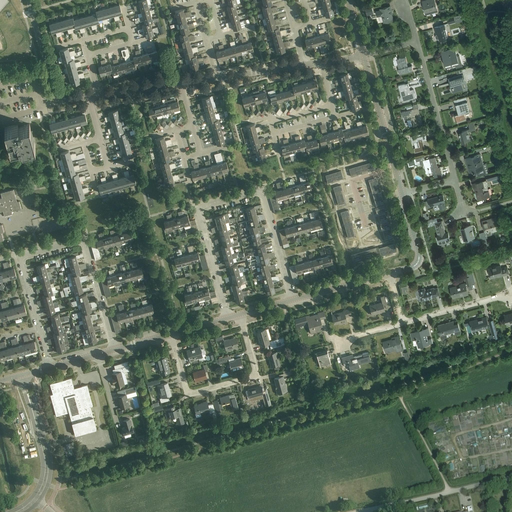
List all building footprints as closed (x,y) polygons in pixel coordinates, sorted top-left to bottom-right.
[(148,5),(146,0),(143,0),(138,1),(139,5),(134,6),(135,9),(148,5)] [(434,0),(428,0),(428,2),(423,4),(426,15),(431,13),(430,11),(437,10),(434,0)] [(332,9),(331,3),(323,5),(323,9),(318,10),(319,12),(332,9)] [(237,10),(235,4),(229,6),(227,6),(228,10),(222,12),(223,14),(237,10)] [(122,13),(120,5),(114,7),(117,20),(120,20),(118,14),(122,13)] [(150,11),(148,5),(135,9),(135,11),(140,10),(142,13),(150,11)] [(374,14),(371,6),(365,8),(367,16),(374,14)] [(391,11),(390,6),(380,9),(381,10),(376,11),(377,16),(382,15),(383,16),(385,22),(393,20),(391,14),(390,11),(391,11)] [(117,20),(114,7),(108,8),(110,16),(114,15),(115,21),(117,20)] [(110,16),(108,8),(102,10),(106,23),(108,23),(107,17),(110,16)] [(184,9),(175,11),(177,17),(191,14),(190,11),(185,13),(184,9)] [(278,11),(278,9),(264,13),(265,19),(274,17),(273,13),(278,11)] [(334,15),(332,9),(319,12),(319,15),(325,13),(326,17),(334,15)] [(106,23),(102,10),(96,12),(97,14),(98,20),(99,20),(102,19),(103,24),(106,23)] [(151,17),(150,11),(142,13),(142,17),(137,18),(138,20),(151,17)] [(99,22),(99,20),(98,20),(97,14),(91,16),(95,29),(97,29),(96,23),(99,22)] [(191,16),(191,14),(177,17),(178,23),(187,21),(186,17),(191,16)] [(461,14),(453,16),(455,22),(455,23),(463,21),(461,14)] [(95,29),(91,16),(85,17),(87,25),(91,25),(92,30),(95,29)] [(240,22),(238,16),(230,18),(231,22),(226,23),(226,25),(240,22)] [(87,25),(85,17),(79,19),(83,32),(85,32),(84,26),(87,25)] [(275,20),(274,17),(265,19),(267,25),(281,21),(280,19),(275,20)] [(79,19),(74,20),(75,26),(76,29),(79,28),(81,33),(83,32),(79,19)] [(71,33),(67,20),(61,21),(64,29),(67,29),(69,34),(71,33)] [(64,29),(61,21),(56,23),(59,36),(62,36),(60,30),(64,29)] [(281,23),(281,21),(267,25),(269,31),(271,30),(277,28),(276,25),(281,23)] [(241,28),(240,22),(226,25),(227,28),(232,26),(233,30),(241,28)] [(59,36),(56,23),(50,25),(52,33),(56,32),(57,37),(59,36)] [(152,29),(151,23),(145,25),(145,24),(142,25),(143,29),(138,30),(138,32),(152,29)] [(448,38),(444,24),(434,27),(435,31),(437,30),(438,35),(436,35),(435,36),(435,37),(436,38),(436,39),(437,39),(439,39),(439,41),(448,38)] [(194,27),(194,25),(180,29),(182,34),(182,35),(188,33),(190,33),(189,29),(194,27)] [(280,31),(279,27),(277,28),(271,30),(272,36),(286,32),(286,29),(280,31)] [(154,35),(152,29),(138,32),(139,35),(144,33),(145,37),(154,35)] [(331,42),(329,34),(325,35),(323,29),(321,30),(325,44),(331,42)] [(325,44),(321,30),(319,30),(320,36),(317,37),(319,45),(325,44)] [(287,34),(286,32),(272,36),(274,41),(282,39),(281,35),(287,34)] [(319,45),(317,37),(313,38),(312,32),(309,33),(313,47),(319,45)] [(21,38),(0,42),(0,58),(31,51),(26,33),(20,35),(21,38)] [(188,37),(188,33),(182,35),(182,34),(179,35),(181,41),(195,37),(194,35),(188,37)] [(195,40),(195,37),(181,41),(182,47),(191,45),(190,41),(195,40)] [(248,52),(244,38),(241,39),(243,45),(239,46),(242,54),(248,52)] [(253,51),(251,42),(247,43),(246,38),(244,38),(248,52),(253,51)] [(276,47),(289,43),(289,41),(283,42),(282,39),(274,41),(276,47)] [(242,54),(239,46),(236,47),(234,41),(232,42),(236,55),(242,54)] [(236,55),(232,42),(230,42),(231,48),(228,49),(230,57),(236,55)] [(290,46),(289,43),(276,47),(277,53),(285,51),(284,47),(290,46)] [(230,57),(228,49),(224,50),(223,44),(221,45),(225,59),(230,57)] [(225,59),(221,45),(218,46),(220,51),(216,52),(218,60),(225,59)] [(153,61),(149,47),(147,48),(148,54),(145,54),(148,63),(153,61)] [(159,60),(157,51),(153,52),(151,47),(149,47),(153,61),(159,60)] [(69,52),(68,48),(60,50),(61,56),(75,53),(75,50),(69,52)] [(455,48),(441,52),(442,57),(443,59),(445,68),(452,67),(453,66),(458,64),(462,63),(459,55),(457,56),(456,53),(455,48)] [(198,51),(198,49),(184,53),(186,59),(188,58),(194,56),(193,53),(198,51)] [(148,63),(145,54),(141,55),(140,50),(138,51),(142,64),(148,63)] [(142,64),(138,51),(135,51),(137,57),(133,58),(134,60),(136,66),(142,64)] [(76,55),(75,53),(61,56),(63,63),(66,62),(71,60),(70,57),(76,55)] [(196,55),(194,56),(188,58),(190,64),(203,60),(203,58),(197,59),(196,55)] [(131,70),(127,56),(124,57),(126,62),(122,63),(125,72),(131,70)] [(134,60),(130,61),(129,56),(127,56),(131,70),(136,68),(136,66),(134,60)] [(399,58),(396,59),(396,56),(394,56),(394,57),(393,57),(393,58),(393,59),(392,59),(393,60),(394,64),(395,65),(397,64),(399,69),(398,69),(399,74),(413,70),(412,66),(407,67),(405,57),(400,58),(400,57),(399,58)] [(75,63),(74,59),(71,60),(66,62),(67,67),(81,64),(80,61),(75,63)] [(111,66),(110,64),(107,65),(105,59),(103,60),(107,74),(112,73),(112,72),(111,66)] [(119,73),(115,59),(113,60),(114,66),(111,66),(112,72),(112,73),(113,75),(119,73)] [(125,72),(122,63),(119,64),(117,59),(115,59),(119,73),(125,72)] [(107,74),(103,60),(101,61),(102,66),(98,67),(101,76),(107,74)] [(204,62),(203,60),(190,64),(191,70),(200,67),(199,64),(204,62)] [(81,66),(81,64),(67,67),(69,73),(77,71),(76,68),(81,66)] [(352,79),(350,72),(339,75),(340,79),(335,81),(336,83),(349,80),(352,79)] [(463,74),(448,78),(450,85),(452,85),(453,86),(452,87),(453,88),(454,91),(463,89),(461,82),(465,82),(463,74)] [(467,82),(476,79),(474,74),(466,77),(467,82)] [(84,77),(84,75),(70,79),(72,85),(80,83),(79,79),(84,77)] [(318,89),(316,80),(315,81),(315,79),(313,79),(313,81),(310,82),(312,90),(318,89)] [(351,85),(349,80),(336,83),(336,85),(342,84),(343,88),(351,85)] [(312,90),(310,82),(306,83),(305,81),(304,82),(306,92),(312,90)] [(306,92),(304,82),(302,82),(302,84),(298,85),(301,94),(306,92)] [(410,90),(408,82),(398,85),(402,101),(415,97),(413,89),(410,90)] [(301,94),(298,85),(295,86),(294,85),(292,85),(292,87),(295,95),(301,94)] [(352,91),(351,85),(343,88),(344,91),(338,92),(339,95),(352,91)] [(295,95),(292,87),(290,88),(291,89),(287,90),(289,98),(296,97),(295,95)] [(263,92),(260,93),(262,102),(268,100),(266,92),(265,92),(265,90),(263,91),(263,92)] [(283,100),(281,90),(279,91),(279,92),(275,93),(278,102),(283,100)] [(289,98),(287,90),(283,91),(283,90),(281,90),(283,100),(289,98)] [(262,102),(260,93),(259,91),(253,92),(253,93),(256,103),(262,102)] [(256,103),(253,93),(252,94),(252,96),(248,97),(250,105),(256,103)] [(278,102),(275,93),(272,94),(271,93),(269,93),(270,95),(269,95),(272,103),(278,102)] [(250,105),(248,97),(244,98),(244,96),(242,97),(244,106),(250,105)] [(358,102),(356,96),(354,96),(348,98),(349,102),(344,103),(344,106),(358,102)] [(212,103),(210,97),(202,99),(203,103),(197,104),(198,107),(212,103)] [(180,109),(178,102),(178,101),(177,99),(175,100),(176,101),(172,102),(174,111),(180,109)] [(165,101),(165,102),(168,112),(174,111),(172,102),(171,100),(165,101)] [(360,101),(358,102),(344,106),(345,108),(350,106),(351,110),(362,107),(360,101)] [(467,101),(465,102),(455,104),(457,114),(455,115),(456,122),(465,119),(463,113),(469,111),(467,101)] [(213,108),(212,103),(198,107),(198,109),(204,107),(205,111),(213,108)] [(163,114),(160,106),(156,107),(156,105),(154,106),(157,116),(163,114)] [(157,116),(154,106),(152,106),(152,108),(148,109),(151,117),(157,116)] [(417,108),(418,108),(418,107),(401,112),(402,117),(406,116),(409,126),(422,123),(420,115),(419,115),(417,108)] [(215,114),(213,108),(205,111),(206,114),(200,116),(201,118),(215,114)] [(104,117),(105,120),(119,116),(117,110),(109,112),(110,116),(104,117)] [(87,123),(85,116),(85,114),(84,113),(83,113),(83,115),(79,116),(81,124),(87,123)] [(216,120),(215,114),(201,118),(202,120),(207,119),(208,123),(211,122),(210,122),(217,120),(216,120)] [(81,124),(79,116),(75,117),(75,115),(73,116),(76,126),(81,124)] [(76,126),(73,116),(71,116),(72,118),(68,119),(70,127),(76,126)] [(120,122),(119,116),(105,120),(106,122),(111,120),(112,124),(120,122)] [(70,127),(68,119),(64,120),(63,118),(61,119),(64,129),(70,127)] [(64,129),(61,119),(60,119),(60,121),(56,122),(58,131),(64,129)] [(221,125),(219,119),(216,120),(217,120),(210,122),(211,122),(211,125),(206,127),(207,129),(221,125)] [(368,134),(366,126),(362,127),(361,121),(359,122),(362,135),(368,134)] [(58,131),(56,122),(52,123),(52,122),(50,122),(50,124),(52,132),(58,131)] [(122,127),(120,122),(112,124),(113,128),(108,129),(108,131),(122,127)] [(362,135),(359,122),(356,122),(358,128),(354,129),(356,137),(362,135)] [(30,124),(28,124),(28,127),(25,128),(25,125),(23,126),(22,123),(5,128),(11,149),(21,146),(22,149),(35,145),(30,124)] [(254,124),(246,126),(248,133),(262,129),(261,126),(256,128),(254,124)] [(356,137),(354,129),(351,130),(349,124),(347,125),(351,139),(356,137)] [(222,131),(221,125),(207,129),(207,131),(213,130),(214,133),(222,131)] [(343,132),(342,130),(339,131),(337,125),(335,126),(339,140),(344,138),(343,132)] [(351,139),(347,125),(345,126),(346,129),(342,130),(343,132),(344,138),(345,140),(351,139)] [(339,140),(335,126),(333,127),(334,132),(330,133),(333,141),(339,140)] [(124,133),(122,127),(108,131),(109,134),(114,132),(115,136),(118,135),(124,133)] [(262,131),(262,129),(248,133),(249,138),(258,136),(257,132),(262,131)] [(333,141),(330,133),(327,134),(326,129),(323,129),(327,143),(333,141)] [(470,140),(467,129),(462,131),(462,132),(459,133),(461,144),(465,143),(465,141),(470,140)] [(224,137),(222,131),(214,133),(215,137),(209,138),(210,140),(224,137)] [(128,138),(126,133),(126,132),(124,133),(118,135),(119,139),(113,140),(114,142),(128,138)] [(425,150),(423,141),(422,137),(426,136),(425,133),(410,137),(412,143),(414,142),(415,147),(414,148),(415,152),(425,150)] [(312,135),(309,136),(313,149),(319,148),(317,139),(313,140),(312,135)] [(259,139),(258,136),(249,138),(251,144),(265,140),(264,138),(259,139)] [(305,143),(305,140),(301,141),(299,136),(297,136),(301,150),(306,148),(307,148),(305,143)] [(165,141),(164,137),(156,139),(157,145),(171,142),(171,139),(165,141)] [(225,143),(224,137),(210,140),(210,143),(216,141),(217,145),(225,143)] [(129,144),(128,138),(114,142),(115,144),(120,143),(121,146),(129,144)] [(295,152),(293,143),(289,144),(288,139),(285,140),(289,153),(295,152)] [(265,142),(265,140),(251,144),(253,150),(255,149),(261,148),(260,144),(265,142)] [(289,153),(285,140),(283,140),(285,146),(281,147),(283,155),(289,153)] [(172,144),(171,142),(157,145),(159,151),(168,149),(167,145),(172,144)] [(131,150),(129,144),(121,146),(122,150),(117,151),(117,154),(131,150)] [(169,152),(168,149),(159,151),(161,157),(175,153),(174,151),(169,152)] [(133,156),(131,150),(117,154),(118,156),(123,155),(124,158),(133,156)] [(69,151),(61,153),(63,159),(76,155),(76,153),(70,155),(69,151)] [(271,153),(270,151),(257,155),(258,161),(267,158),(266,155),(271,153)] [(175,155),(175,153),(161,157),(162,162),(162,163),(168,161),(171,161),(170,157),(175,155)] [(466,158),(466,159),(467,165),(469,164),(471,173),(474,172),(475,172),(476,176),(485,174),(480,154),(466,158)] [(77,158),(76,155),(63,159),(64,165),(72,163),(71,159),(77,158)] [(425,160),(425,159),(424,156),(408,160),(409,166),(417,163),(417,166),(424,164),(425,169),(428,168),(429,173),(433,172),(434,177),(442,175),(440,169),(438,170),(435,157),(425,160)] [(221,157),(219,158),(223,172),(229,170),(226,162),(223,163),(221,157)] [(223,172),(219,158),(217,159),(218,164),(215,165),(217,174),(223,172)] [(169,165),(168,161),(162,163),(162,162),(160,163),(162,169),(175,165),(175,163),(169,165)] [(210,172),(207,161),(205,162),(207,167),(203,168),(204,172),(205,177),(211,175),(210,172)] [(217,174),(215,165),(211,166),(210,161),(207,161),(210,172),(211,175),(217,174)] [(372,162),(349,168),(351,176),(374,170),(372,162)] [(205,177),(204,172),(203,168),(200,169),(198,164),(196,165),(198,172),(200,178),(205,177)] [(176,168),(175,165),(162,169),(163,175),(172,172),(171,169),(176,168)] [(200,178),(198,172),(196,165),(193,165),(195,171),(191,172),(193,180),(200,178)] [(80,169),(79,167),(66,171),(67,177),(70,176),(76,174),(75,171),(80,169)] [(345,169),(329,174),(331,182),(347,177),(345,169)] [(136,184),(133,175),(130,176),(128,171),(126,171),(126,172),(130,185),(136,184)] [(489,186),(487,181),(500,178),(498,171),(486,175),(487,179),(473,183),(474,188),(476,188),(477,192),(474,193),(476,200),(485,198),(484,196),(490,195),(487,186),(489,186)] [(173,176),(172,172),(163,175),(165,181),(179,177),(178,175),(173,176)] [(79,177),(78,173),(76,174),(70,176),(71,182),(85,178),(84,176),(79,177)] [(124,187),(122,178),(118,179),(117,174),(114,175),(118,188),(124,187)] [(118,188),(114,175),(112,175),(114,181),(110,182),(112,190),(118,188)] [(306,183),(304,175),(301,176),(306,192),(312,190),(310,182),(306,183)] [(112,190),(110,182),(106,183),(105,177),(103,178),(107,192),(112,190)] [(179,179),(179,177),(165,181),(167,187),(175,185),(174,181),(179,179)] [(86,180),(85,178),(71,182),(73,187),(81,185),(80,182),(86,180)] [(107,192),(103,178),(101,178),(102,184),(98,185),(101,193),(107,192)] [(300,193),(298,185),(294,186),(292,179),(290,179),(291,181),(294,195),(300,193)] [(377,180),(369,182),(375,207),(383,205),(377,180)] [(294,195),(291,181),(288,182),(290,187),(286,188),(288,197),(294,195)] [(283,198),(278,182),(276,183),(278,191),(274,192),(275,193),(276,196),(276,198),(277,199),(277,200),(283,198)] [(288,197),(286,188),(283,189),(281,182),(278,182),(283,198),(288,197)] [(82,189),(81,185),(73,187),(74,193),(88,189),(88,187),(82,189)] [(341,185),(333,187),(338,205),(346,203),(341,185)] [(0,198),(0,240),(4,240),(2,233),(4,232),(2,224),(0,224),(0,211),(3,211),(5,216),(12,214),(12,211),(21,209),(19,201),(17,201),(15,194),(17,194),(16,189),(0,193),(2,198),(0,198)] [(89,192),(88,189),(74,193),(76,199),(84,197),(83,193),(89,192)] [(442,195),(430,198),(428,199),(428,200),(425,201),(427,208),(430,207),(430,206),(439,204),(440,208),(445,207),(443,202),(444,202),(442,195)] [(256,213),(255,210),(255,208),(256,208),(256,206),(254,206),(243,209),(244,213),(243,214),(243,216),(256,213)] [(383,209),(375,211),(383,242),(391,240),(383,209)] [(348,210),(340,213),(346,238),(355,236),(348,210)] [(189,221),(189,219),(188,215),(184,216),(182,211),(180,212),(185,228),(191,226),(190,225),(189,221)] [(185,228),(180,212),(178,212),(179,218),(176,219),(178,227),(179,230),(185,228)] [(316,219),(314,212),(312,213),(316,228),(317,231),(323,229),(320,218),(316,219)] [(316,228),(312,213),(310,213),(312,221),(308,222),(310,230),(316,228)] [(178,227),(176,219),(172,220),(171,214),(169,215),(172,229),(178,227)] [(229,220),(229,217),(228,217),(227,214),(215,217),(214,218),(214,219),(216,219),(217,223),(229,220)] [(173,231),(172,229),(169,215),(166,216),(168,221),(164,222),(166,230),(167,230),(168,231),(170,232),(173,231)] [(310,230),(308,222),(305,223),(303,217),(301,218),(304,232),(310,230)] [(259,219),(259,218),(249,220),(247,221),(248,224),(246,225),(247,227),(257,225),(259,224),(258,220),(259,219)] [(304,232),(301,218),(297,219),(298,222),(299,221),(300,224),(296,225),(299,233),(304,232)] [(496,218),(489,219),(490,221),(483,223),(486,236),(491,234),(490,230),(498,228),(496,218)] [(229,226),(228,222),(230,222),(229,220),(217,223),(218,227),(216,228),(217,229),(229,226)] [(299,233),(296,225),(293,226),(292,220),(289,221),(293,235),(299,233)] [(293,235),(289,221),(287,222),(288,227),(285,228),(285,229),(286,232),(286,235),(287,236),(293,235)] [(448,233),(445,234),(442,221),(435,223),(438,236),(440,244),(450,241),(450,240),(450,238),(449,238),(448,233)] [(475,238),(471,224),(468,225),(468,227),(461,229),(462,232),(461,232),(464,241),(469,240),(468,239),(471,238),(471,239),(475,238)] [(258,228),(257,225),(247,227),(244,228),(245,231),(249,229),(250,233),(261,230),(261,228),(258,228)] [(232,229),(230,229),(229,226),(217,229),(217,231),(219,231),(220,235),(232,231),(232,229)] [(128,243),(128,241),(124,227),(122,228),(123,233),(120,234),(123,245),(128,243)] [(126,227),(124,227),(128,241),(133,239),(131,231),(128,232),(126,227)] [(123,245),(120,234),(116,235),(115,230),(112,231),(116,244),(117,247),(123,245)] [(261,231),(261,230),(250,233),(251,236),(247,237),(247,240),(260,236),(259,232),(261,231)] [(233,234),(232,231),(220,235),(221,239),(219,239),(220,241),(230,238),(229,235),(233,234)] [(110,246),(108,237),(105,238),(103,233),(101,234),(105,247),(110,246)] [(105,247),(101,234),(98,234),(100,240),(96,241),(97,244),(98,247),(99,249),(105,247)] [(261,240),(260,236),(247,240),(248,242),(252,241),(253,244),(262,242),(263,241),(262,240),(261,240)] [(233,237),(230,238),(220,241),(220,243),(222,242),(223,246),(233,243),(238,242),(237,240),(234,241),(233,237)] [(487,237),(481,238),(483,247),(489,245),(487,237)] [(233,243),(223,246),(221,247),(222,251),(221,251),(221,253),(231,250),(230,247),(234,245),(233,243)] [(265,245),(265,244),(257,247),(258,250),(250,252),(251,255),(254,254),(267,251),(266,247),(268,246),(267,244),(265,245)] [(393,245),(377,249),(379,257),(395,253),(393,245)] [(194,262),(190,246),(188,247),(190,254),(186,255),(188,264),(194,262)] [(200,260),(199,256),(198,252),(194,253),(192,246),(190,246),(194,262),(200,260)] [(188,264),(186,255),(183,256),(181,249),(178,250),(182,265),(188,264)] [(374,249),(351,255),(353,263),(376,257),(374,249)] [(182,265),(178,250),(176,250),(178,258),(174,259),(173,255),(169,256),(171,263),(175,262),(177,267),(178,267),(179,269),(183,268),(182,265)] [(236,255),(239,254),(238,252),(232,254),(231,250),(221,253),(222,255),(223,254),(224,258),(237,255),(236,255)] [(267,254),(267,253),(267,251),(251,255),(252,257),(259,255),(260,259),(270,256),(270,254),(267,254)] [(325,251),(322,251),(326,265),(332,263),(330,255),(326,256),(325,251)] [(320,267),(318,258),(315,259),(313,254),(311,255),(315,268),(320,267)] [(79,257),(78,255),(64,259),(65,263),(65,265),(78,261),(77,258),(79,257)] [(237,257),(237,255),(224,258),(225,261),(223,263),(223,265),(226,264),(226,265),(234,262),(233,258),(237,257)] [(315,268),(311,255),(309,255),(310,261),(307,262),(309,270),(315,268)] [(271,257),(270,256),(260,259),(261,262),(257,263),(257,264),(254,264),(255,266),(270,262),(269,258),(271,257)] [(309,270),(307,262),(303,263),(302,257),(299,258),(303,271),(309,270)] [(303,271),(299,258),(297,258),(299,264),(295,265),(296,268),(297,271),(297,273),(303,271)] [(17,277),(14,268),(11,269),(9,261),(6,262),(11,278),(17,277)] [(79,265),(78,261),(65,265),(66,268),(70,266),(71,270),(82,267),(81,265),(79,265)] [(11,278),(6,262),(3,263),(5,271),(2,272),(4,280),(11,278)] [(270,262),(255,266),(252,267),(253,269),(260,267),(261,271),(271,268),(270,262)] [(134,264),(138,280),(139,280),(145,279),(142,268),(138,269),(136,263),(134,264)] [(39,272),(53,268),(53,266),(49,267),(48,264),(47,264),(45,264),(37,266),(37,267),(36,267),(36,269),(38,268),(39,272)] [(132,279),(130,271),(126,272),(124,264),(122,265),(126,281),(132,279)] [(138,280),(134,264),(132,264),(133,270),(130,271),(132,279),(133,281),(138,280)] [(237,264),(229,267),(227,268),(227,269),(230,269),(231,273),(243,269),(242,267),(238,268),(237,264)] [(126,281),(122,265),(120,266),(122,273),(118,274),(121,285),(127,284),(126,281)] [(488,269),(490,277),(498,274),(499,276),(509,274),(507,267),(501,268),(500,265),(488,269)] [(82,268),(82,267),(71,270),(72,273),(68,275),(69,277),(79,274),(81,273),(80,269),(82,268)] [(54,271),(53,268),(39,272),(40,276),(37,276),(38,279),(49,276),(48,272),(51,272),(54,271)] [(271,274),(270,271),(270,270),(272,269),(271,268),(261,271),(262,274),(257,276),(258,278),(271,274)] [(244,272),(243,269),(231,273),(232,277),(230,277),(231,279),(240,276),(240,273),(244,272)] [(115,284),(111,270),(109,271),(110,276),(106,277),(107,278),(107,281),(108,284),(109,286),(115,284)] [(121,285),(118,274),(115,275),(113,270),(111,270),(115,284),(116,287),(121,285)] [(461,285),(450,288),(452,297),(463,294),(463,295),(468,294),(465,285),(467,285),(469,290),(473,289),(471,284),(475,283),(472,270),(464,272),(465,278),(467,283),(465,284),(465,283),(460,285),(461,285)] [(79,274),(69,277),(66,278),(67,280),(71,279),(72,282),(82,279),(83,279),(82,278),(81,278),(81,277),(79,277),(79,274)] [(272,278),(271,277),(271,274),(258,278),(259,280),(263,279),(264,282),(275,279),(274,278),(272,278)] [(246,281),(245,275),(240,276),(231,279),(232,282),(231,282),(231,285),(246,281)] [(50,279),(49,276),(38,279),(38,281),(41,280),(42,284),(54,280),(54,278),(52,278),(50,279)] [(82,281),(82,279),(72,282),(73,286),(63,288),(64,291),(69,289),(82,286),(81,282),(82,281)] [(275,281),(275,279),(264,282),(265,286),(261,287),(261,289),(274,286),(273,282),(275,281)] [(55,282),(54,280),(42,284),(43,288),(41,288),(42,290),(52,287),(51,284),(55,282)] [(240,285),(245,284),(246,284),(247,283),(246,281),(231,285),(232,288),(233,289),(230,290),(231,292),(241,289),(240,285)] [(209,293),(208,289),(204,290),(202,282),(200,283),(205,301),(211,299),(211,298),(210,295),(209,293)] [(205,301),(200,283),(198,283),(200,291),(196,292),(199,300),(199,303),(205,301)] [(193,302),(199,300),(196,292),(193,293),(191,287),(191,285),(189,286),(189,288),(193,302)] [(55,286),(52,287),(42,290),(42,292),(44,292),(45,295),(55,293),(57,292),(57,290),(56,290),(55,286)] [(83,289),(82,286),(69,289),(70,291),(74,290),(75,294),(83,292),(83,291),(86,291),(85,289),(83,289)] [(193,302),(189,288),(187,289),(188,294),(185,295),(187,303),(193,302)] [(418,290),(421,301),(427,299),(430,298),(436,296),(439,295),(437,288),(434,289),(433,288),(425,290),(424,288),(418,290)] [(242,292),(241,289),(231,292),(231,294),(234,294),(235,297),(247,293),(247,291),(242,292)] [(56,295),(55,293),(45,295),(42,296),(44,300),(42,301),(43,302),(52,300),(55,299),(54,295),(56,295)] [(89,293),(87,294),(78,296),(79,300),(71,302),(72,304),(73,304),(88,300),(90,299),(89,295),(90,295),(89,293)] [(248,296),(247,293),(235,297),(236,301),(235,301),(235,303),(236,302),(236,303),(245,301),(244,297),(248,296)] [(383,305),(387,304),(384,296),(381,297),(382,302),(370,306),(372,315),(385,312),(383,305)] [(27,314),(24,305),(21,306),(19,298),(16,299),(21,315),(27,314)] [(21,315),(16,299),(13,300),(15,307),(12,308),(14,317),(21,315)] [(53,303),(52,300),(43,302),(43,304),(45,304),(46,308),(58,304),(58,302),(53,303)] [(89,304),(88,300),(73,304),(74,306),(81,304),(82,308),(91,305),(91,303),(89,304)] [(147,300),(144,300),(148,314),(154,312),(152,304),(148,305),(147,300)] [(14,317),(12,308),(9,309),(7,301),(4,302),(8,319),(14,317)] [(8,319),(4,302),(1,303),(3,311),(0,311),(0,312),(2,320),(8,319)] [(142,316),(140,307),(136,308),(135,303),(133,304),(136,317),(142,316)] [(56,312),(55,308),(61,306),(61,304),(58,304),(46,308),(47,312),(45,312),(45,314),(47,314),(56,312)] [(131,319),(128,311),(125,312),(123,304),(121,305),(125,321),(126,323),(131,322),(131,319)] [(136,317),(133,304),(130,304),(132,310),(128,311),(131,319),(136,317)] [(92,305),(91,305),(82,308),(83,311),(74,314),(75,316),(92,311),(91,308),(93,306),(92,305)] [(125,321),(121,305),(118,306),(120,313),(117,314),(118,317),(118,320),(119,322),(125,321)] [(346,317),(351,315),(350,309),(344,311),(344,312),(332,315),(334,324),(343,321),(343,323),(347,322),(346,317)] [(92,311),(75,316),(74,316),(74,319),(82,317),(83,320),(92,318),(92,316),(90,316),(90,315),(92,314),(92,311)] [(320,331),(319,326),(319,324),(321,323),(320,319),(326,318),(324,312),(318,313),(319,315),(310,317),(309,316),(294,320),(297,328),(300,327),(300,326),(308,324),(311,333),(320,331)] [(49,319),(51,318),(52,322),(65,319),(68,318),(68,316),(60,318),(59,314),(51,316),(48,317),(49,319)] [(470,324),(470,326),(471,326),(472,331),(489,327),(486,317),(470,321),(471,324),(470,324)] [(93,319),(92,318),(83,320),(84,324),(75,326),(76,328),(92,324),(91,320),(93,319)] [(65,321),(65,319),(52,322),(53,326),(51,327),(52,328),(62,326),(61,322),(65,321)] [(498,337),(493,320),(489,321),(492,334),(489,335),(490,339),(498,337)] [(460,333),(458,322),(454,324),(453,321),(437,325),(441,338),(446,337),(445,333),(454,330),(455,334),(460,333)] [(428,328),(411,333),(413,340),(415,339),(415,340),(417,339),(416,339),(420,338),(421,341),(417,342),(418,346),(432,342),(431,339),(427,340),(425,335),(429,334),(428,328)] [(96,331),(95,329),(86,332),(87,335),(83,336),(83,339),(96,335),(95,331),(96,331)] [(258,338),(260,344),(260,347),(269,344),(271,349),(277,347),(283,346),(286,345),(284,338),(281,338),(280,339),(276,337),(275,340),(269,342),(265,330),(257,332),(259,337),(258,338)] [(66,331),(55,334),(53,334),(54,338),(52,339),(52,341),(67,337),(66,331)] [(37,350),(34,342),(31,342),(29,335),(26,336),(31,352),(37,350)] [(97,339),(96,335),(83,339),(85,345),(97,341),(98,341),(98,339),(97,339)] [(31,352),(26,336),(23,336),(25,344),(22,345),(25,354),(31,352)] [(383,342),(384,346),(385,351),(396,348),(397,351),(402,350),(398,336),(394,337),(395,338),(383,342)] [(69,343),(67,337),(52,341),(53,343),(55,343),(56,346),(69,343)] [(25,354),(22,345),(19,346),(17,338),(14,339),(19,355),(25,354)] [(238,347),(236,339),(235,338),(224,341),(226,350),(238,347)] [(19,355),(14,339),(11,340),(13,348),(10,348),(13,357),(19,355)] [(13,357),(10,348),(7,349),(5,341),(2,342),(6,359),(13,357)] [(69,345),(69,343),(56,346),(57,350),(56,351),(56,353),(58,352),(69,349),(68,345),(69,345)] [(201,349),(200,347),(188,351),(189,358),(189,359),(190,361),(193,361),(193,363),(197,362),(197,360),(196,357),(205,354),(203,349),(201,349)] [(320,366),(330,363),(331,363),(327,351),(316,354),(320,366)] [(277,357),(276,352),(268,355),(271,367),(279,365),(277,357)] [(363,354),(356,356),(356,357),(353,358),(353,355),(347,357),(346,357),(342,358),(343,362),(344,364),(347,363),(349,369),(356,367),(355,366),(359,365),(358,363),(366,361),(371,360),(369,355),(368,352),(362,354),(363,354)] [(241,358),(237,359),(238,360),(235,360),(235,359),(233,358),(231,359),(230,356),(221,358),(222,361),(229,359),(230,364),(229,364),(230,365),(232,370),(243,367),(241,358)] [(166,357),(158,359),(160,367),(159,367),(160,370),(161,369),(161,371),(162,374),(170,372),(169,369),(169,368),(166,357)] [(121,372),(124,371),(124,372),(131,371),(128,362),(114,366),(115,369),(113,370),(114,374),(112,374),(113,377),(112,377),(114,384),(115,383),(116,387),(120,386),(121,386),(125,385),(121,372)] [(208,371),(206,364),(203,365),(204,370),(193,373),(194,377),(194,378),(194,377),(195,381),(207,378),(205,372),(208,371)] [(283,376),(274,379),(276,386),(275,386),(275,387),(276,389),(276,392),(277,392),(277,393),(287,391),(283,376)] [(89,392),(87,384),(82,386),(74,388),(71,378),(50,384),(53,394),(50,395),(56,416),(67,413),(69,412),(75,435),(97,429),(91,407),(93,406),(89,392)] [(171,396),(169,386),(168,382),(158,385),(162,398),(160,399),(161,403),(169,400),(168,397),(169,397),(169,396),(171,396)] [(266,388),(262,389),(261,387),(248,390),(251,401),(263,397),(265,403),(262,404),(263,407),(271,404),(266,388)] [(133,388),(117,392),(119,396),(117,396),(121,408),(129,406),(126,395),(134,393),(133,388)] [(218,401),(217,401),(214,402),(217,412),(221,411),(220,410),(223,409),(222,404),(225,403),(225,404),(226,403),(230,402),(232,410),(238,409),(234,395),(232,396),(232,395),(220,398),(221,401),(218,402),(218,401)] [(217,420),(213,404),(208,406),(207,402),(203,403),(203,404),(194,406),(197,414),(195,414),(196,417),(197,417),(200,417),(201,416),(200,413),(209,411),(210,414),(212,413),(214,421),(217,420)] [(174,407),(170,408),(164,409),(167,419),(171,418),(171,417),(176,415),(179,425),(184,424),(180,408),(179,409),(175,410),(174,407)] [(131,425),(131,422),(130,419),(123,421),(125,427),(122,428),(124,435),(134,432),(132,425),(131,425)] [(462,459),(504,452),(504,448),(498,449),(498,447),(494,447),(495,449),(491,450),(491,447),(493,447),(492,442),(476,445),(477,449),(464,451),(465,455),(461,455),(462,459)] [(72,458),(70,449),(73,448),(72,445),(65,447),(68,459),(72,458)] [(494,456),(496,468),(503,466),(503,465),(511,463),(509,453),(494,456)]
